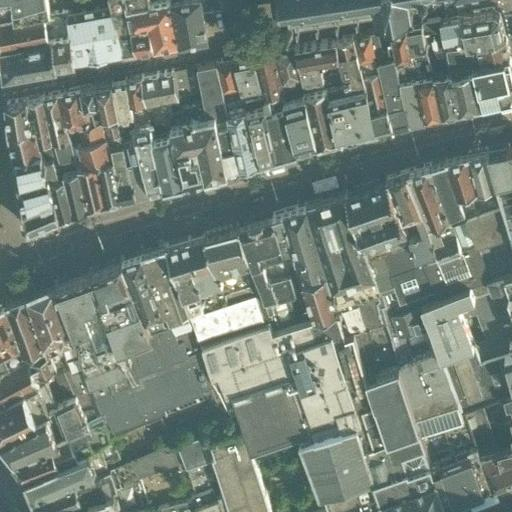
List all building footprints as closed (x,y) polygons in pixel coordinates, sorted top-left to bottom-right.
[(21,0),(0,3),(0,19),(49,11),(47,0),(21,0)] [(65,9),(69,34),(74,60),(74,61),(121,52),(120,21),(119,0),(106,0),(107,3),(66,10),(66,9),(65,9)] [(119,0),(120,21),(121,52),(136,50),(136,22),(136,1),(135,0),(119,0)] [(143,0),(136,1),(136,22),(149,20),(153,47),(179,42),(170,0),(143,0)] [(170,0),(179,42),(199,38),(205,37),(200,13),(238,5),(238,6),(240,6),(240,5),(240,4),(242,3),(240,0),(170,0)] [(282,0),(282,1),(284,0),(287,18),(286,19),(288,20),(288,19),(297,18),(297,19),(300,18),(317,15),(318,15),(320,15),(320,14),(337,11),(337,12),(340,11),(357,8),(359,8),(359,7),(378,4),(378,5),(405,0),(282,0)] [(473,10),(461,12),(467,39),(505,33),(499,11),(494,7),(473,10)] [(1,46),(51,37),(69,34),(65,9),(49,11),(0,19),(0,39),(1,46)] [(461,12),(421,20),(430,55),(449,51),(445,34),(459,31),(461,40),(467,39),(461,12)] [(136,22),(136,50),(153,47),(149,20),(136,22)] [(390,26),(396,52),(397,58),(412,55),(415,66),(432,62),(430,55),(421,20),(390,26)] [(390,26),(378,29),(383,49),(388,48),(390,54),(396,52),(390,26)] [(382,73),(393,120),(395,120),(395,119),(399,118),(409,115),(409,116),(410,116),(397,58),(396,52),(390,54),(388,48),(383,49),(378,29),(371,30),(371,31),(370,31),(376,57),(378,56),(382,73)] [(363,74),(364,77),(382,73),(378,56),(376,57),(370,31),(353,34),(363,74)] [(472,59),(483,100),(484,99),(511,92),(511,60),(510,52),(510,51),(483,56),(475,49),(470,50),(467,39),(461,40),(459,31),(445,34),(449,51),(452,64),(472,59)] [(483,56),(510,51),(505,33),(467,39),(470,50),(475,49),(483,56)] [(69,34),(51,37),(56,64),(74,62),(74,60),(69,34)] [(353,34),(336,37),(340,54),(343,69),(345,79),(363,74),(353,34)] [(51,37),(1,46),(4,72),(56,64),(51,37)] [(336,37),(323,39),(329,65),(335,64),(334,55),(340,54),(336,37)] [(295,44),(301,71),(305,88),(325,83),(345,79),(343,69),(324,74),(322,67),(329,65),(323,39),(315,40),(295,44)] [(295,44),(274,49),(281,76),(301,71),(295,44)] [(274,49),(253,52),(266,98),(283,95),(278,77),(281,76),(274,49)] [(432,62),(443,108),(482,99),(482,100),(483,100),(472,59),(452,64),(449,51),(430,55),(432,62)] [(253,52),(235,56),(241,83),(246,103),(266,98),(253,52)] [(397,58),(410,116),(411,116),(425,113),(427,113),(415,66),(412,55),(397,58)] [(235,56),(216,60),(223,87),(241,83),(235,56)] [(204,98),(206,111),(222,110),(228,109),(223,87),(216,60),(197,64),(204,98)] [(415,66),(427,113),(444,109),(443,108),(432,62),(415,66)] [(152,129),(165,183),(185,178),(178,152),(172,128),(168,112),(169,111),(166,96),(198,90),(192,64),(155,71),(161,97),(146,100),(152,129)] [(146,97),(146,100),(161,97),(155,71),(141,74),(146,97)] [(283,95),(297,146),(299,146),(298,145),(316,140),(316,141),(318,140),(305,88),(301,71),(281,76),(278,77),(283,95)] [(364,77),(376,125),(377,124),(392,120),(393,120),(382,73),(364,77)] [(141,74),(125,77),(130,100),(146,97),(141,74)] [(325,83),(338,134),(347,132),(348,132),(348,131),(349,135),(359,132),(358,129),(375,125),(376,125),(364,77),(363,74),(345,79),(325,83)] [(121,129),(121,131),(123,137),(137,133),(136,128),(130,100),(125,77),(112,79),(121,129)] [(96,82),(104,119),(108,134),(121,131),(121,129),(112,79),(96,82)] [(81,86),(89,123),(104,119),(96,82),(81,86)] [(228,109),(241,163),(260,157),(253,130),(246,103),(241,83),(223,87),(228,109)] [(305,88),(318,140),(339,134),(338,134),(325,83),(305,88)] [(74,127),(80,126),(89,123),(81,86),(60,91),(65,117),(69,116),(71,124),(74,127)] [(54,138),(54,139),(71,136),(71,133),(65,117),(60,91),(43,94),(54,138)] [(27,98),(33,124),(38,141),(54,138),(43,94),(27,97),(27,98)] [(266,98),(280,152),(297,146),(283,95),(266,98)] [(137,133),(151,187),(165,183),(152,129),(146,100),(146,97),(130,100),(136,128),(137,133)] [(7,101),(10,128),(33,124),(27,98),(7,101)] [(200,152),(203,164),(206,172),(206,173),(207,172),(228,167),(218,120),(223,119),(222,110),(206,111),(204,98),(195,101),(191,101),(183,103),(183,108),(169,111),(168,112),(172,128),(178,152),(194,148),(195,153),(200,152)] [(253,130),(260,157),(280,152),(266,98),(246,103),(253,130)] [(218,120),(228,167),(229,166),(239,163),(239,164),(240,163),(241,163),(228,109),(222,110),(223,119),(218,120)] [(83,160),(77,162),(88,203),(108,198),(99,160),(113,156),(108,134),(104,119),(89,123),(80,126),(83,138),(78,139),(83,160)] [(10,128),(15,154),(36,150),(38,156),(57,152),(54,139),(54,138),(38,141),(33,124),(10,128)] [(108,134),(113,156),(122,194),(136,190),(123,137),(121,131),(108,134)] [(123,137),(136,190),(136,191),(150,187),(151,187),(137,133),(123,137)] [(19,179),(19,180),(77,162),(72,139),(71,136),(54,139),(57,152),(38,156),(36,150),(15,154),(14,154),(15,156),(20,178),(19,179)] [(499,184),(511,222),(511,141),(487,147),(499,184)] [(481,189),(499,184),(487,147),(469,151),(481,189)] [(178,152),(185,178),(206,173),(206,172),(203,164),(200,152),(195,153),(194,148),(178,152)] [(475,245),(487,277),(511,268),(511,222),(499,184),(481,189),(469,151),(446,157),(451,173),(457,192),(442,197),(458,248),(475,245)] [(99,160),(108,198),(122,194),(113,156),(99,160)] [(446,157),(431,162),(442,197),(457,192),(451,173),(446,157)] [(24,203),(25,204),(54,197),(59,215),(74,209),(89,204),(88,203),(77,162),(19,180),(20,181),(20,180),(23,195),(20,196),(21,203),(24,203)] [(421,261),(431,288),(434,296),(487,277),(475,245),(458,248),(442,197),(431,162),(407,169),(436,250),(438,254),(421,261)] [(407,169),(388,176),(417,252),(427,249),(429,252),(436,250),(407,169)] [(388,176),(344,190),(382,307),(431,288),(421,261),(417,252),(388,176)] [(345,332),(355,330),(368,327),(387,322),(382,307),(344,190),(343,191),(344,191),(331,195),(320,198),(308,202),(306,202),(339,305),(337,306),(345,332)] [(54,197),(25,204),(24,204),(28,226),(28,227),(29,227),(30,227),(58,216),(59,215),(54,197)] [(303,277),(314,313),(337,306),(339,305),(306,202),(305,203),(298,205),(272,213),(293,280),(303,277)] [(241,222),(271,318),(273,326),(296,319),(287,290),(295,287),(293,280),(272,213),(241,222)] [(190,306),(204,343),(271,318),(241,222),(205,232),(228,293),(208,300),(190,306)] [(205,232),(190,236),(197,259),(193,260),(208,300),(228,293),(205,232)] [(190,236),(166,243),(168,248),(190,306),(208,300),(193,260),(197,259),(190,236)] [(190,350),(205,344),(204,343),(190,306),(168,248),(166,243),(123,257),(135,290),(145,286),(150,298),(157,295),(167,320),(171,319),(172,324),(175,323),(182,342),(186,341),(190,350)] [(84,364),(104,420),(108,419),(113,433),(223,392),(205,344),(190,350),(186,341),(182,342),(175,323),(172,324),(171,319),(167,320),(157,295),(150,298),(145,286),(135,290),(123,257),(122,257),(55,281),(84,364)] [(382,307),(387,322),(391,337),(403,333),(432,323),(438,341),(442,353),(475,340),(465,315),(461,304),(511,284),(511,268),(487,277),(434,296),(431,288),(382,307)] [(71,369),(84,364),(55,281),(54,281),(54,282),(29,292),(45,343),(47,348),(62,343),(67,358),(70,366),(71,369)] [(486,336),(475,340),(482,360),(502,351),(511,348),(511,284),(461,304),(465,315),(477,311),(486,336)] [(24,350),(45,343),(29,292),(5,301),(5,302),(24,350)] [(0,358),(3,369),(25,356),(24,350),(5,302),(0,304),(0,358)] [(191,492),(193,496),(199,511),(386,511),(363,448),(370,446),(356,405),(375,397),(367,370),(355,330),(345,332),(337,306),(314,313),(296,319),(273,326),(271,318),(204,343),(205,344),(223,392),(236,419),(219,426),(191,435),(176,440),(177,442),(183,459),(190,478),(218,469),(225,489),(218,491),(220,494),(216,496),(212,485),(191,492)] [(363,448),(386,511),(401,511),(431,499),(433,503),(432,504),(433,506),(433,505),(434,506),(447,501),(398,358),(378,365),(371,344),(373,341),(368,327),(355,330),(367,370),(375,397),(356,405),(370,446),(363,448)] [(398,358),(447,501),(455,498),(472,492),(484,487),(492,483),(482,450),(479,444),(465,406),(461,407),(442,353),(438,341),(409,351),(403,333),(391,337),(398,358)] [(475,340),(442,353),(461,407),(465,406),(482,400),(498,394),(511,390),(511,348),(502,351),(482,360),(475,340)] [(0,400),(45,378),(64,368),(70,366),(67,358),(62,343),(47,348),(45,343),(24,350),(25,356),(3,369),(0,370),(0,400)] [(0,433),(0,463),(15,456),(16,457),(69,435),(104,420),(84,364),(71,369),(70,366),(64,368),(75,394),(57,404),(53,405),(0,433)] [(45,378),(0,400),(0,433),(53,405),(57,404),(49,387),(45,378)] [(511,441),(511,440),(511,390),(498,394),(511,441)] [(465,406),(479,444),(495,439),(482,400),(465,406)] [(69,435),(16,457),(15,456),(0,463),(0,482),(25,473),(25,472),(110,438),(106,425),(87,432),(89,438),(73,444),(71,438),(69,435)] [(25,472),(25,473),(0,482),(0,496),(2,501),(33,490),(75,473),(96,466),(120,456),(112,437),(110,438),(25,472)] [(482,450),(492,483),(511,475),(511,440),(511,441),(482,450)] [(6,511),(24,511),(39,508),(113,486),(140,476),(179,461),(172,444),(171,441),(126,460),(111,466),(111,465),(77,478),(75,473),(33,490),(2,501),(6,511)] [(177,442),(172,444),(179,461),(183,459),(177,442)] [(106,511),(120,508),(142,502),(139,494),(145,492),(140,476),(113,486),(39,508),(24,511),(106,511)] [(158,505),(160,511),(199,511),(193,496),(161,505),(158,505)]
